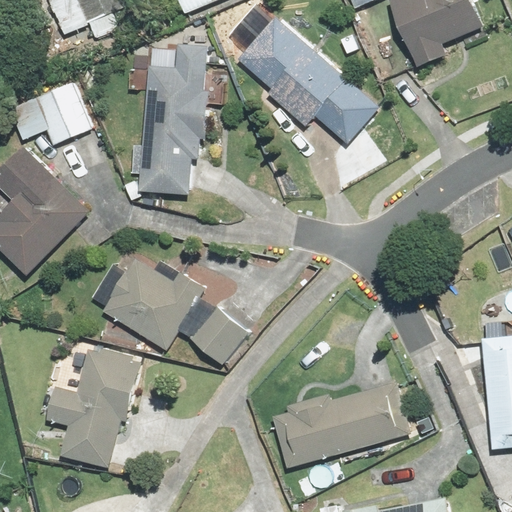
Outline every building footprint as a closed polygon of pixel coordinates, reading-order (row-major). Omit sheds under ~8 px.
[(128,0),(72,0),(89,39),(137,20),(128,0)] [(178,0),(183,11),(211,0),(178,0)] [(477,0),(388,0),(415,68),(451,54),(446,43),(488,26),(477,0)] [(383,109),(270,12),(228,61),(307,127),(316,117),(351,147),(383,109)] [(15,28),(0,34),(0,80),(31,68),(15,28)] [(148,63),(138,189),(195,194),(207,44),(175,41),(173,65),(148,63)] [(75,76),(31,96),(55,148),(99,128),(75,76)] [(91,212),(22,147),(0,169),(0,196),(8,204),(0,212),(0,244),(32,275),(91,212)] [(133,242),(94,311),(170,354),(210,285),(133,242)] [(212,305),(190,339),(228,363),(250,329),(212,305)] [(511,332),(480,334),(487,450),(511,448),(511,332)] [(117,473),(145,360),(88,346),(76,393),(55,388),(47,422),(67,427),(60,458),(117,473)] [(398,379),(272,412),(287,468),(413,436),(398,379)] [(453,511),(450,493),(345,511),(453,511)]
